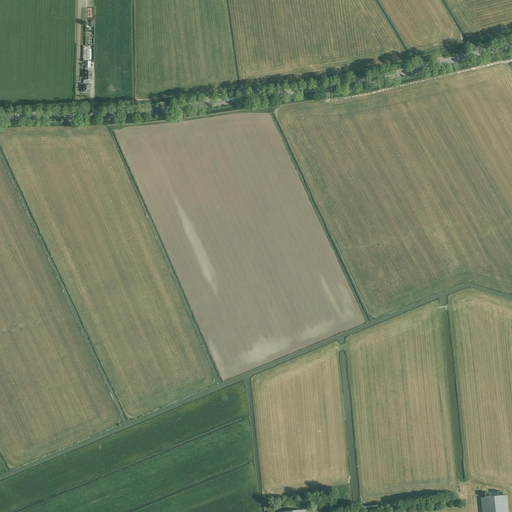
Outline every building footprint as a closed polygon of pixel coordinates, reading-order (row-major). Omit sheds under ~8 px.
[(85,71),(85,84),(83,84),(83,92),(90,92),(89,81),(91,81),(92,81),(92,80),(92,72),(88,72),(88,68),(90,68),(90,62),(85,62),(85,71)] [(503,496),(502,492),(497,492),(498,496),(490,497),(489,493),(484,494),(485,498),(481,498),(482,511),(507,511),(506,496),(503,496)] [(461,511),(460,495),(433,498),(434,511),(461,511)] [(423,511),(422,499),(396,501),(397,511),(423,511)] [(390,511),(389,502),(368,504),(368,511),(390,511)]
